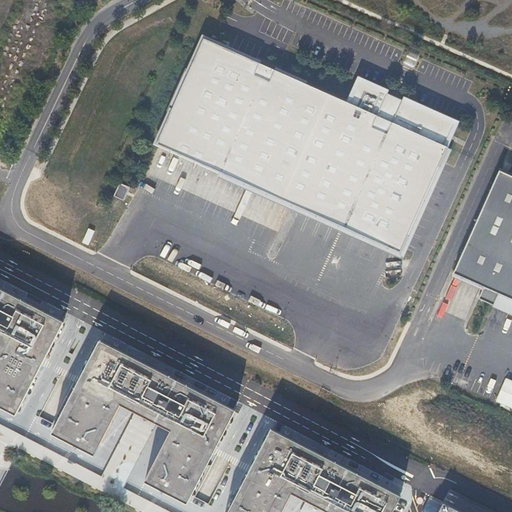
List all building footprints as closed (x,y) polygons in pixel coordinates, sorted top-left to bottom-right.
[(348,103),(204,38),(156,144),(399,254),(447,148),(444,147),(455,124),(394,96),(358,80),(348,103)] [(511,178),(498,172),(451,275),(479,287),(474,298),(492,307),(497,295),(511,301),(511,178)] [(130,188),(119,183),(114,197),(124,201),(130,188)] [(95,231),(88,228),(82,243),(89,246),(95,231)] [(0,286),(0,340),(1,341),(0,343),(0,404),(18,414),(65,320),(0,286)] [(101,338),(54,432),(96,454),(121,405),(144,416),(173,431),(147,481),(189,504),(238,410),(101,338)] [(511,409),(511,381),(504,378),(493,401),(511,409)] [(271,428),(228,511),(284,511),(295,492),(323,506),(335,511),(394,511),(403,495),(271,428)] [(461,511),(445,503),(440,511),(461,511)]
